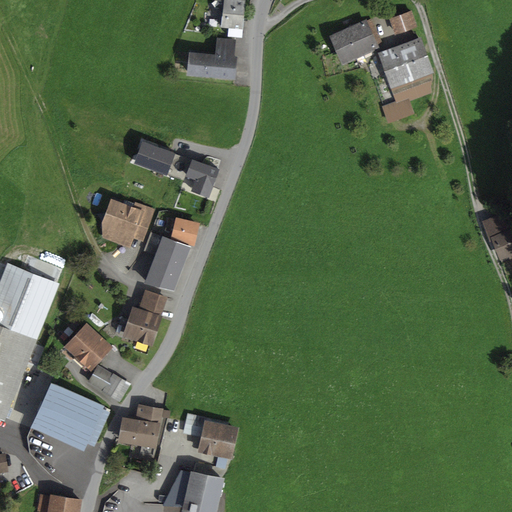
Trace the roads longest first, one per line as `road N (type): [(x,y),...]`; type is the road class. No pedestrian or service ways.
road 1 (tertiary): [(265,0),(245,145),(167,346),(108,437),(86,511)]
road 2 (track): [(187,298),(117,277),(102,260),(0,16)]
road 3 (track): [(415,0),(511,309)]
